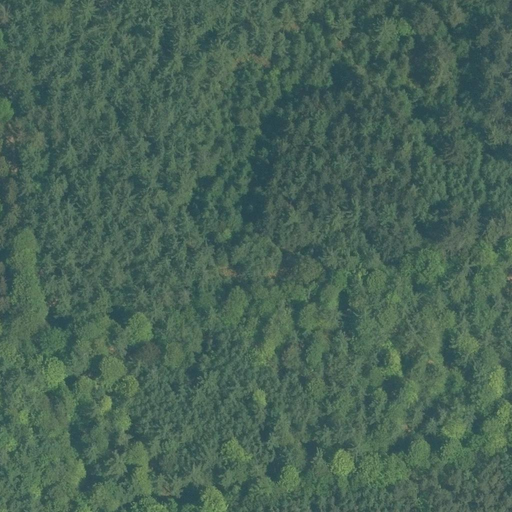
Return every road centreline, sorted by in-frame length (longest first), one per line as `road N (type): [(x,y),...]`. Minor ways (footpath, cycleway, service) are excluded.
road 1 (track): [(66,511),(9,102)]
road 2 (track): [(331,286),(39,338)]
road 3 (track): [(324,0),(360,221),(345,284)]
road 4 (track): [(345,284),(331,286),(511,434)]
road 5 (track): [(345,284),(511,249)]
